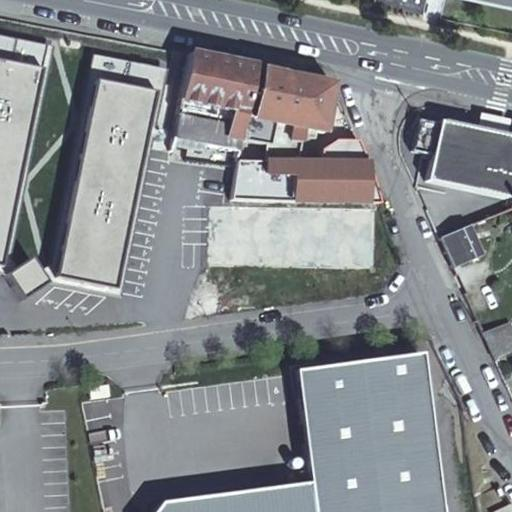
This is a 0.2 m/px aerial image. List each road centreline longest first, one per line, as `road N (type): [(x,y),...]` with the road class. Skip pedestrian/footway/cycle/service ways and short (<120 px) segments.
road 1 (unclassified): [(0,362),(441,303)]
road 2 (secondary): [(45,0),(382,70)]
road 3 (secondary): [(511,66),(193,0)]
road 4 (residential): [(441,303),(376,113),(382,70)]
road 5 (residential): [(511,459),(441,303)]
road 6 (secondary): [(382,70),(511,96)]
